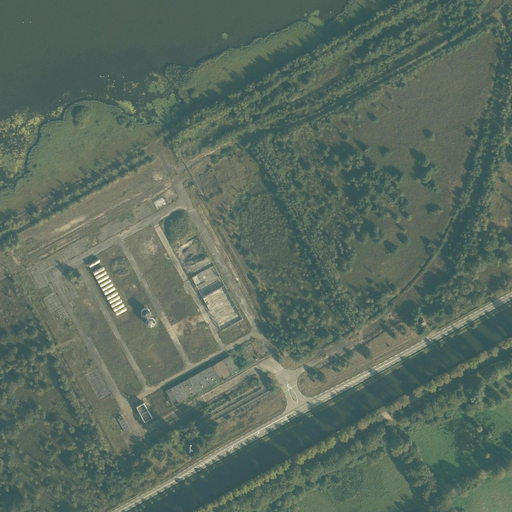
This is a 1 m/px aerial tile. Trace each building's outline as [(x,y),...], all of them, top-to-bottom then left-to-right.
[(153,201),(157,208),(165,204),(162,197),(153,201)] [(213,265),(209,268),(191,278),(220,331),(221,330),(232,325),(242,319),(224,285),(213,265)] [(423,318),(417,322),(420,328),(426,324),(423,318)] [(231,358),(165,388),(172,404),(220,382),(218,378),(223,376),(223,377),(237,371),(231,358)] [(243,383),(248,394),(254,391),(249,380),(243,383)] [(433,389),(402,405),(406,411),(436,394),(433,389)] [(136,407),(142,417),(144,421),(152,417),(144,403),(136,407)] [(117,418),(125,432),(129,429),(121,415),(117,418)] [(184,440),(188,446),(193,444),(189,437),(184,440)]
